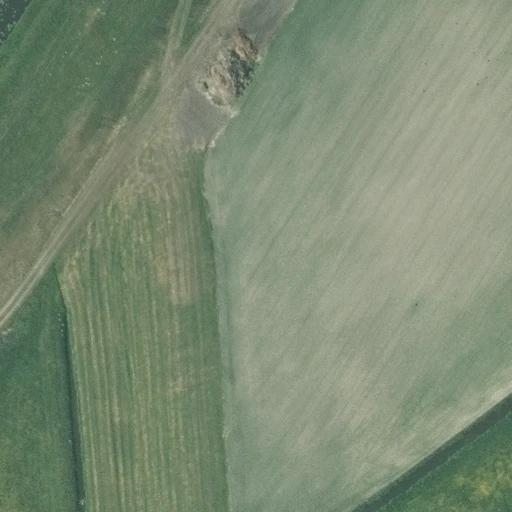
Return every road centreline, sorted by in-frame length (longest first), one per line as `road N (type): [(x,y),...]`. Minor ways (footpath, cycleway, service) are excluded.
road 1 (track): [(0,325),(108,164),(120,174),(164,511)]
road 2 (track): [(108,164),(167,68),(184,0)]
